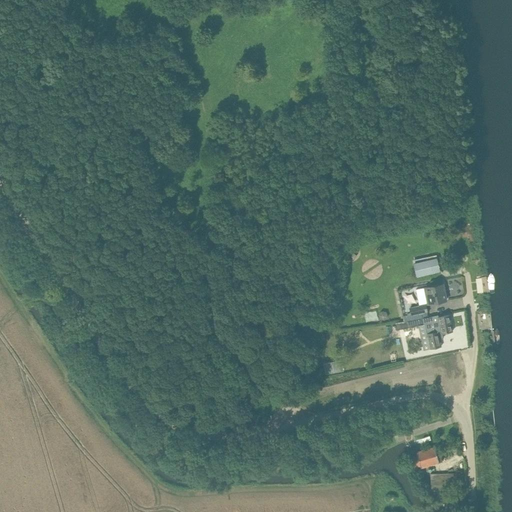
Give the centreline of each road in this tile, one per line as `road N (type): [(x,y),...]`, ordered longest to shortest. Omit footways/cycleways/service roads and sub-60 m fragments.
road 1 (unclassified): [(0,178),(108,354),(150,405),(197,435),(248,435),(403,395),(430,393),(460,407)]
road 2 (residential): [(460,407),(475,347),(467,275)]
